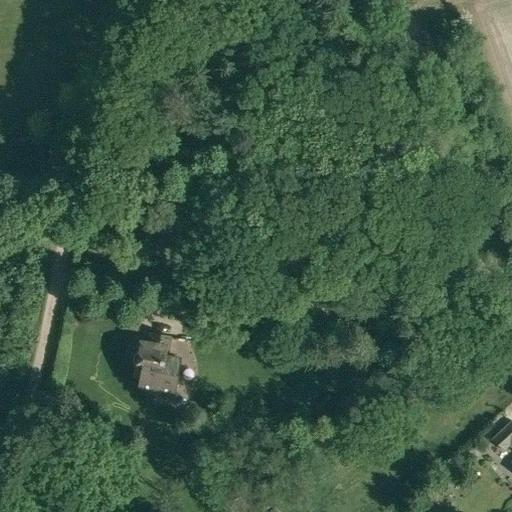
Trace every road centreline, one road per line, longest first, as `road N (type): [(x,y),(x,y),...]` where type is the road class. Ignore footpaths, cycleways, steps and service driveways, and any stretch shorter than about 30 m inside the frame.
road 1 (unclassified): [(511,315),(479,263),(396,0)]
road 2 (track): [(143,0),(80,185),(52,312)]
road 3 (track): [(52,312),(0,470)]
